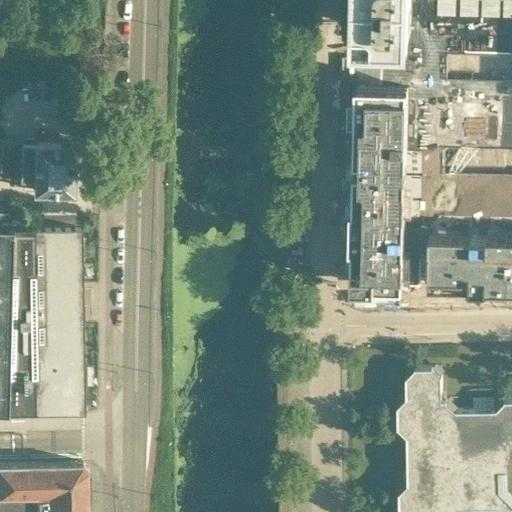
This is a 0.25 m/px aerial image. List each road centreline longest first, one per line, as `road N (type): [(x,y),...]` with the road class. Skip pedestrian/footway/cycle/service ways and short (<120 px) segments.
road 1 (tertiary): [(131,511),(145,0)]
road 2 (unclassified): [(329,0),(328,326)]
road 3 (unclassified): [(329,511),(328,326)]
road 4 (unclassified): [(328,326),(511,322)]
